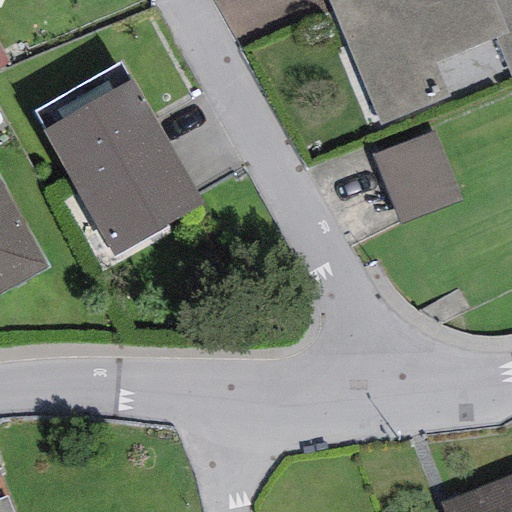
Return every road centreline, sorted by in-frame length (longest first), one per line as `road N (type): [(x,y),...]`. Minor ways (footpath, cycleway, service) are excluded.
road 1 (residential): [(180,0),(390,393)]
road 2 (residential): [(390,393),(0,394)]
road 3 (residential): [(511,381),(390,393)]
